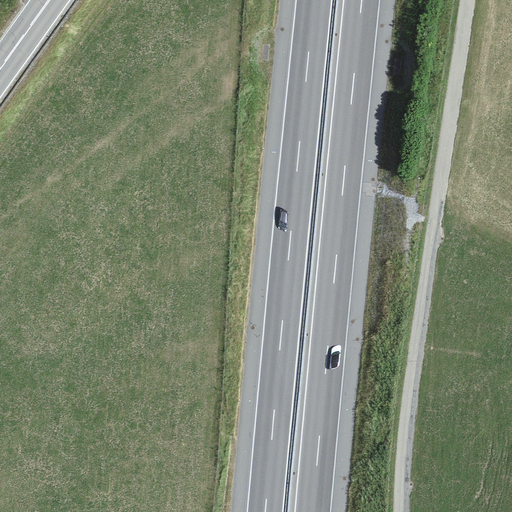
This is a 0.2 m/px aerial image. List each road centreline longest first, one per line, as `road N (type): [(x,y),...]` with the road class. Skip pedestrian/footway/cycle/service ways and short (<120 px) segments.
road 1 (track): [(466,0),(410,377),(400,511)]
road 2 (motorway): [(313,511),(363,0)]
road 3 (motorway): [(313,0),(264,511)]
